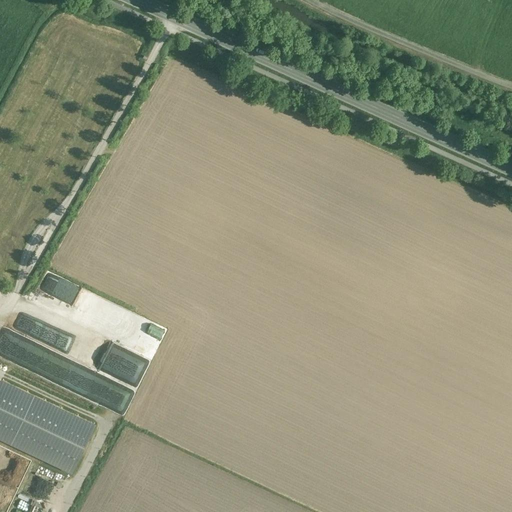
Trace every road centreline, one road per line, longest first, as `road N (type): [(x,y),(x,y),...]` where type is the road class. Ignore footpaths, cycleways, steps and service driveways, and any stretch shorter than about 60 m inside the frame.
road 1 (secondary): [(134,0),(511,171)]
road 2 (track): [(297,0),(511,87)]
